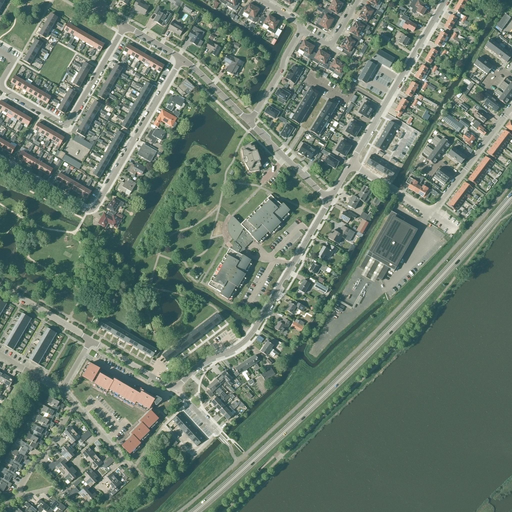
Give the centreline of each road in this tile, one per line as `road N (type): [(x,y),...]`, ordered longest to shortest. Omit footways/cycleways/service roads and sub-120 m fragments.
road 1 (primary): [(194,511),(354,366),(511,197)]
road 2 (residential): [(174,389),(200,363),(247,339),(329,200)]
road 3 (residential): [(0,87),(66,124),(125,25)]
road 4 (residential): [(351,163),(445,0)]
road 5 (residential): [(88,210),(181,58)]
road 6 (residential): [(402,195),(435,210),(511,107)]
